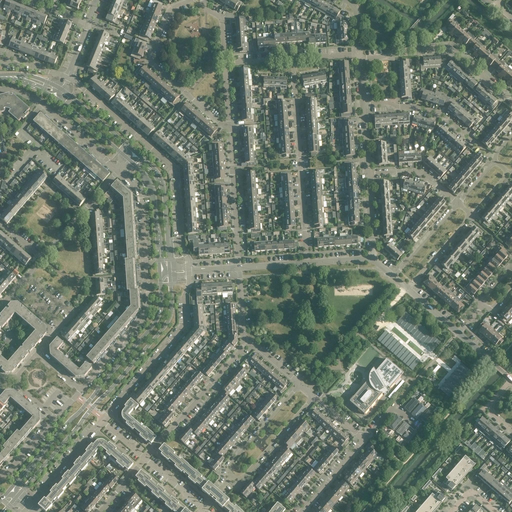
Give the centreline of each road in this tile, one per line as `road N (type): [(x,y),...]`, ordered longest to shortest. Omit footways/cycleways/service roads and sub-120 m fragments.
road 1 (tertiary): [(17,497),(168,320),(170,276)]
road 2 (tertiary): [(159,276),(156,321),(9,490)]
road 3 (residential): [(81,389),(149,309),(142,193),(118,169)]
road 4 (residential): [(189,271),(176,170),(66,77)]
road 5 (residential): [(307,262),(293,57)]
road 6 (residential): [(229,132),(149,61),(169,9),(190,0)]
road 7 (residential): [(101,419),(185,323),(189,271)]
road 8 (residential): [(357,54),(451,48),(511,101)]
road 9 (residential): [(144,458),(243,340)]
road 10 (residential): [(490,158),(430,107),(362,109)]
road 11 (residential): [(118,169),(33,95),(0,90)]
road 12 (residential): [(239,267),(229,132)]
road 13 (tertiary): [(169,268),(163,183),(134,152)]
road 14 (residential): [(228,478),(241,481),(314,398)]
road 15 (residential): [(299,385),(227,467),(228,478)]
